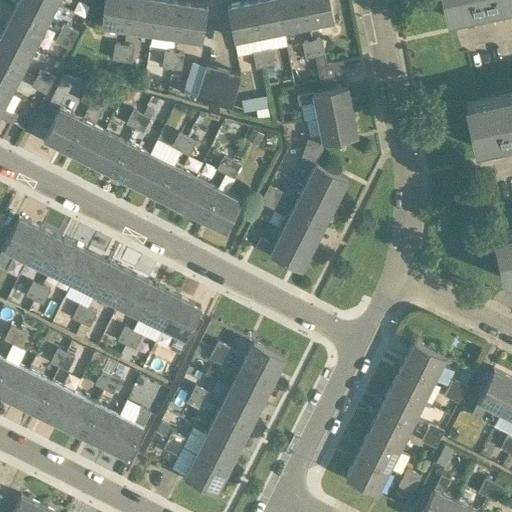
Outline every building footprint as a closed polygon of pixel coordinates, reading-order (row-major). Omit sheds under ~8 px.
[(45,26),(57,3),(50,0),(17,0),(13,9),(45,26)] [(126,30),(130,0),(104,0),(100,26),(126,30)] [(151,34),(155,0),(130,0),(126,30),(151,34)] [(175,38),(181,2),(170,0),(155,0),(151,34),(175,38)] [(233,40),(259,34),(251,0),(250,0),(226,5),(233,40)] [(251,0),(259,34),(283,30),(277,0),(251,0)] [(277,0),(283,30),(308,25),(302,0),(277,0)] [(302,0),(308,25),(333,19),(329,0),(302,0)] [(511,0),(441,0),(446,18),(511,3),(511,0)] [(181,2),(175,38),(201,41),(207,5),(181,2)] [(34,48),(45,26),(13,9),(1,31),(34,48)] [(58,33),(72,41),(77,32),(63,24),(58,33)] [(0,58),(22,70),(34,48),(1,31),(0,33),(0,58)] [(68,48),(72,41),(58,33),(54,41),(68,48)] [(314,56),(316,65),(326,63),(321,38),(311,40),(314,56)] [(314,56),(311,40),(301,42),(304,58),(314,56)] [(121,61),(124,45),(114,43),(111,59),(121,61)] [(124,45),(121,61),(131,62),(133,46),(124,45)] [(262,50),(266,66),(274,64),(271,48),(262,50)] [(170,68),(173,52),(163,50),(161,66),(170,68)] [(255,68),(266,66),(262,50),(251,52),(255,68)] [(173,52),(170,68),(181,70),(183,54),(173,52)] [(0,87),(11,93),(22,70),(0,58),(0,87)] [(326,63),(316,65),(319,79),(342,75),(344,74),(342,60),(326,63)] [(231,106),(233,99),(241,74),(205,63),(195,95),(208,99),(206,104),(216,107),(218,102),(231,106)] [(273,66),(265,68),(267,78),(275,76),(273,66)] [(35,77),(49,84),(54,75),(39,68),(35,77)] [(24,72),(16,90),(26,94),(33,77),(24,72)] [(45,93),(49,84),(35,77),(30,86),(45,93)] [(316,117),(352,110),(346,84),(295,95),(297,105),(312,102),(316,117)] [(79,100),(89,104),(96,90),(86,85),(79,100)] [(3,107),(11,93),(0,87),(0,116),(12,123),(17,114),(3,107)] [(104,94),(96,90),(89,104),(97,108),(104,94)] [(474,149),(511,140),(511,93),(464,104),(474,149)] [(255,105),(257,117),(270,115),(269,103),(255,105)] [(154,109),(146,105),(142,113),(150,117),(154,109)] [(66,150),(82,118),(59,106),(42,139),(66,150)] [(134,127),(142,113),(132,108),(124,122),(134,127)] [(316,117),(321,143),(357,135),(352,110),(316,117)] [(142,113),(134,127),(142,131),(150,117),(142,113)] [(88,162),(105,129),(82,118),(66,150),(88,162)] [(111,173),(127,141),(105,129),(88,162),(111,173)] [(179,150),(187,136),(178,131),(170,146),(179,150)] [(187,136),(179,150),(188,155),(196,141),(187,136)] [(323,143),(321,143),(307,138),(304,147),(319,152),(323,143)] [(133,185),(150,152),(127,141),(111,173),(133,185)] [(301,155),(316,161),(319,152),(304,147),(301,155)] [(156,196),(172,163),(150,152),(133,185),(156,196)] [(224,174),(232,159),(223,154),(215,169),(224,174)] [(224,174),(233,178),(240,163),(232,159),(224,174)] [(347,178),(314,162),(302,185),(335,201),(347,178)] [(178,207),(195,175),(172,163),(156,196),(178,207)] [(201,219),(217,186),(195,175),(178,207),(201,219)] [(263,193),(277,200),(281,191),(268,184),(263,193)] [(324,224),(335,201),(302,185),(291,207),(324,224)] [(241,198),(226,191),(217,186),(201,219),(224,231),(241,198)] [(272,209),(277,200),(263,193),(258,203),(272,209)] [(312,246),(324,224),(291,207),(280,229),(312,246)] [(25,260),(41,227),(18,216),(0,251),(0,264),(4,267),(11,253),(25,260)] [(48,271),(64,239),(41,227),(25,260),(48,271)] [(301,269),(312,246),(280,229),(273,243),(260,236),(255,246),(301,269)] [(502,280),(511,277),(511,230),(493,235),(502,280)] [(70,283),(87,250),(64,239),(48,271),(70,283)] [(93,294),(109,261),(87,250),(70,283),(93,294)] [(116,305),(132,272),(109,261),(93,294),(116,305)] [(138,316),(155,283),(132,272),(116,305),(138,316)] [(34,299),(41,285),(32,281),(25,295),(34,299)] [(161,327),(177,294),(155,283),(138,316),(161,327)] [(41,285),(34,299),(43,303),(49,289),(41,285)] [(177,294),(161,327),(175,334),(169,348),(178,352),(201,306),(177,294)] [(33,299),(26,295),(22,304),(28,307),(33,299)] [(81,322),(88,307),(78,302),(71,317),(81,322)] [(88,307),(81,322),(88,326),(96,311),(88,307)] [(75,333),(83,337),(88,326),(81,322),(75,333)] [(12,344),(20,329),(10,324),(3,339),(12,344)] [(125,344),(133,329),(124,325),(116,340),(125,344)] [(20,329),(12,344),(21,348),(21,347),(28,333),(20,329)] [(133,329),(125,344),(135,349),(142,334),(133,329)] [(212,349),(227,357),(232,347),(217,340),(212,349)] [(242,364),(273,379),(284,356),(253,340),(242,364)] [(401,363),(432,379),(444,355),(413,340),(401,363)] [(125,344),(120,356),(129,361),(135,349),(125,344)] [(58,366),(66,352),(56,347),(48,361),(58,366)] [(223,365),(227,357),(212,349),(208,357),(223,365)] [(66,352),(58,366),(66,370),(74,356),(66,352)] [(29,367),(18,362),(6,356),(0,368),(0,394),(12,401),(29,367)] [(115,366),(121,370),(124,365),(117,362),(115,366)] [(421,401),(432,379),(401,363),(390,386),(421,401)] [(261,402),(273,379),(242,364),(230,386),(261,402)] [(35,412),(51,378),(29,367),(12,401),(35,412)] [(499,412),(511,387),(511,377),(492,368),(469,414),(479,419),(486,405),(499,412)] [(103,389),(111,374),(101,369),(94,384),(103,389)] [(111,374),(103,389),(112,393),(119,378),(111,374)] [(447,386),(462,394),(467,384),(452,377),(447,386)] [(58,423),(74,390),(51,378),(35,412),(58,423)] [(189,394),(204,401),(209,392),(194,384),(189,394)] [(119,412),(103,445),(127,457),(149,411),(140,406),(141,400),(145,393),(131,386),(119,412)] [(250,424),(261,402),(230,386),(219,409),(250,424)] [(410,424),(421,401),(390,386),(378,408),(410,424)] [(457,402),(462,394),(447,386),(442,394),(457,402)] [(511,418),(511,387),(499,412),(511,418)] [(80,434),(97,401),(74,390),(58,423),(80,434)] [(200,409),(204,401),(189,394),(185,402),(200,409)] [(103,445),(119,412),(97,401),(80,434),(103,445)] [(398,446),(410,424),(378,408),(367,431),(398,446)] [(238,447),(250,424),(219,409),(208,431),(238,447)] [(424,430),(440,437),(443,429),(428,422),(424,430)] [(182,446),(186,437),(172,429),(167,438),(182,446)] [(435,447),(440,437),(424,430),(420,440),(435,447)] [(238,447),(208,431),(196,453),(227,469),(238,447)] [(387,469),(398,446),(367,431),(356,453),(387,469)] [(509,451),(511,444),(511,434),(506,432),(499,447),(509,451)] [(182,446),(167,438),(162,447),(177,455),(182,446)] [(227,469),(196,453),(191,463),(184,477),(215,493),(227,469)] [(375,492),(387,469),(356,453),(344,477),(375,492)] [(401,476),(416,483),(421,475),(406,467),(401,476)] [(449,511),(456,499),(442,491),(448,478),(440,473),(420,511),(449,511)] [(411,493),(416,483),(401,476),(397,485),(411,493)] [(486,496),(492,482),(484,478),(477,492),(486,496)] [(492,482),(486,496),(494,500),(501,486),(492,482)] [(40,511),(43,506),(20,495),(11,511),(40,511)] [(477,511),(479,510),(456,499),(449,511),(477,511)]
